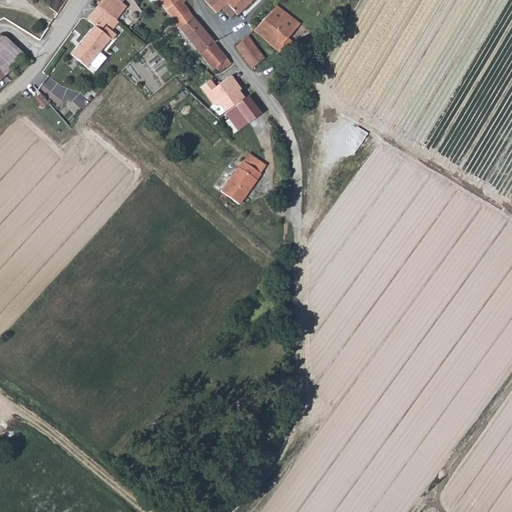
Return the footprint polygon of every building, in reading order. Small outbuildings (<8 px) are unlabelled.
[(116,10),(102,0),(99,0),(95,6),(110,18),(116,10)] [(102,0),(116,10),(122,3),(122,1),(122,0),(102,0)] [(157,0),(174,22),(189,11),(181,0),(157,0)] [(250,2),(247,0),(204,0),(209,6),(216,12),(221,8),(227,3),(235,13),(237,15),(250,2)] [(235,13),(227,3),(221,8),(229,18),(235,13)] [(297,25),(298,26),(301,23),(277,5),(269,13),(262,20),(252,30),(276,49),(278,47),(283,52),(292,42),(287,38),(294,31),(293,30),(297,25)] [(110,18),(95,6),(85,19),(92,25),(69,54),(85,67),(109,39),(99,30),(110,18)] [(262,20),(269,13),(264,8),(261,12),(258,15),(262,20)] [(119,13),(116,10),(110,18),(114,21),(116,19),(115,18),(119,13)] [(193,16),(189,11),(174,22),(179,27),(193,16)] [(213,41),(193,16),(179,27),(199,52),(213,41)] [(0,34),(0,52),(4,48),(9,42),(1,33),(0,34)] [(250,68),(262,59),(247,37),(235,46),(250,68)] [(216,65),(221,62),(225,66),(230,62),(213,41),(199,52),(209,64),(212,69),(216,65)] [(17,60),(4,48),(0,52),(0,69),(5,74),(9,70),(15,76),(27,64),(20,57),(17,60)] [(170,60),(174,65),(179,61),(175,56),(170,60)] [(232,74),(215,86),(211,81),(201,88),(214,106),(217,104),(224,114),(246,98),(240,90),(242,88),(232,74)] [(43,84),(30,98),(41,107),(48,99),(57,108),(62,101),(43,84)] [(237,130),(258,113),(246,97),(246,98),(224,114),(237,130)] [(261,174),(243,161),(222,192),(239,204),(261,174)]
